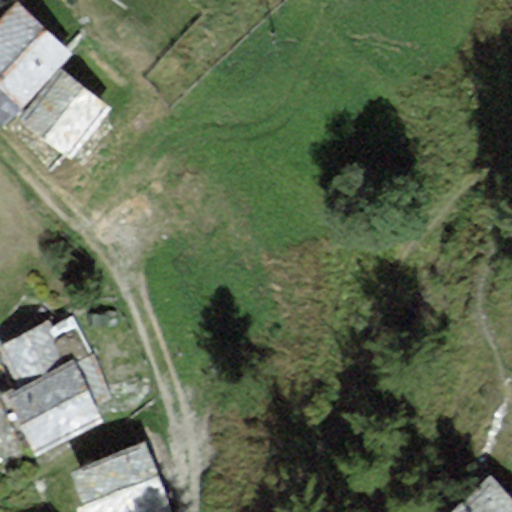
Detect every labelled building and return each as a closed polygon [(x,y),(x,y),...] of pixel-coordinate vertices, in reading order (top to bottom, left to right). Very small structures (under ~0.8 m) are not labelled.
[(63,61),(9,11),(0,20),(0,98),(17,113),(63,61)] [(17,113),(66,156),(112,105),(63,61),(17,113)] [(108,400),(68,320),(0,352),(0,356),(13,384),(0,390),(0,402),(28,460),(97,427),(89,410),(108,400)] [(163,511),(135,441),(66,468),(83,511),(163,511)] [(511,511),(511,502),(494,483),(476,500),(462,511),(511,511)]
